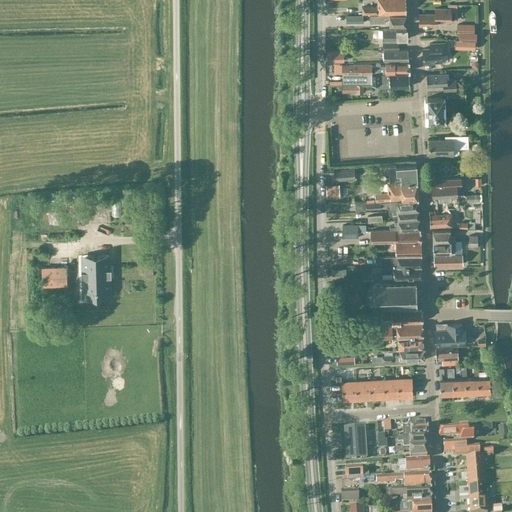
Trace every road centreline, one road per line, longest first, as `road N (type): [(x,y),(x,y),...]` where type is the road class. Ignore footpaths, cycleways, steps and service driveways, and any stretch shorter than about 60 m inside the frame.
road 1 (unclassified): [(181,511),(175,0)]
road 2 (primary): [(315,511),(300,178)]
road 3 (residential): [(325,417),(318,113)]
road 4 (residential): [(427,315),(417,105)]
